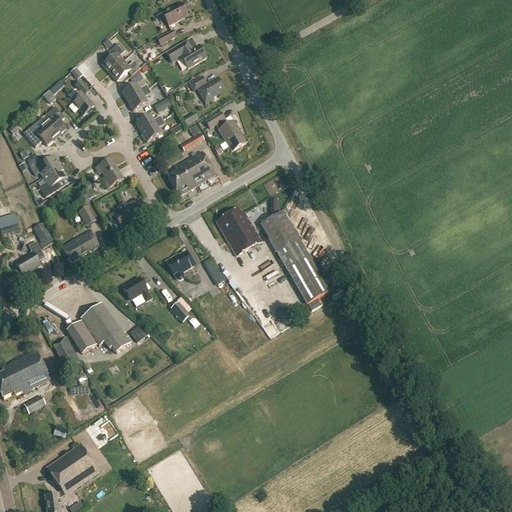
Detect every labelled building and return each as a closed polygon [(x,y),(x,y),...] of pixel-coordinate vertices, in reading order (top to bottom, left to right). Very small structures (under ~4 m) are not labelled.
[(182,6),(161,16),(168,29),(188,18),(182,6)] [(160,47),(176,38),(172,32),(156,41),(160,47)] [(112,47),(107,40),(103,44),(108,50),(112,47)] [(166,55),(168,57),(172,65),(181,59),(188,71),(207,60),(199,47),(193,51),(187,42),(166,55)] [(102,67),(110,76),(124,63),(120,58),(125,53),(119,46),(110,54),(114,57),(102,67)] [(133,58),(141,67),(145,63),(137,54),(133,58)] [(110,76),(117,84),(128,75),(131,79),(135,75),(140,71),(134,63),(128,68),(124,63),(110,76)] [(135,75),(137,78),(149,71),(146,66),(140,71),(135,75)] [(74,78),(77,82),(82,77),(79,74),(74,78)] [(226,92),(218,80),(207,86),(202,78),(190,85),(194,93),(198,91),(207,105),(214,101),(213,100),(226,92)] [(85,98),(90,94),(81,83),(75,88),(81,94),(71,103),(84,118),(95,109),(85,98)] [(122,95),(127,104),(149,91),(147,87),(140,91),(136,86),(122,95)] [(127,104),(133,113),(147,105),(144,100),(152,95),(149,91),(127,104)] [(155,109),(158,114),(164,110),(167,115),(174,112),(167,101),(155,109)] [(45,126),(57,140),(67,132),(61,125),(65,121),(56,110),(48,117),(51,121),(45,126)] [(219,131),(232,153),(247,144),(235,123),(229,126),(222,113),(206,123),(210,130),(217,126),(220,131),(219,131)] [(135,125),(141,135),(162,122),(160,118),(153,122),(150,116),(135,125)] [(197,118),(186,124),(188,127),(199,121),(197,118)] [(141,135),(147,144),(161,136),(158,130),(165,126),(162,122),(141,135)] [(41,142),(48,149),(57,140),(45,126),(40,131),(36,127),(27,135),(36,146),(41,142)] [(183,126),(171,132),(174,137),(186,130),(183,126)] [(18,131),(14,127),(9,132),(12,136),(18,131)] [(204,141),(200,135),(180,147),(184,153),(204,141)] [(19,156),(23,161),(28,158),(25,152),(19,156)] [(175,172),(167,177),(179,198),(216,176),(202,153),(174,170),(175,172)] [(64,154),(59,158),(64,163),(69,160),(64,154)] [(40,175),(44,180),(61,169),(54,159),(46,165),(42,160),(29,168),(36,178),(40,175)] [(104,178),(117,171),(111,160),(95,170),(98,176),(102,174),(104,178)] [(24,164),(19,168),(22,173),(28,170),(24,164)] [(44,180),(47,186),(40,190),(46,201),(62,191),(61,190),(60,191),(56,186),(67,179),(61,169),(44,180)] [(104,185),(108,191),(124,182),(117,171),(104,178),(107,183),(104,185)] [(121,207),(133,225),(144,219),(137,208),(141,206),(138,201),(127,207),(126,204),(121,207)] [(116,221),(122,232),(133,225),(121,207),(117,210),(119,212),(109,218),(112,223),(116,221)] [(78,214),(86,229),(96,223),(88,208),(78,214)] [(245,215),(242,217),(239,210),(216,224),(236,258),(261,243),(245,215)] [(49,211),(41,215),(45,225),(54,221),(49,211)] [(259,226),(306,307),(329,293),(282,212),(259,226)] [(1,218),(4,227),(0,228),(0,232),(2,240),(19,235),(13,215),(1,218)] [(63,250),(72,265),(99,248),(91,234),(63,250)] [(16,266),(23,278),(40,268),(37,262),(44,258),(36,244),(29,248),(33,256),(16,266)] [(185,253),(178,257),(177,256),(165,263),(173,276),(176,281),(179,282),(184,279),(184,276),(183,273),(193,266),(185,253)] [(203,265),(216,288),(227,281),(213,259),(203,265)] [(238,288),(226,271),(222,274),(229,283),(228,284),(233,291),(238,288)] [(146,304),(152,301),(148,294),(139,280),(123,290),(131,303),(141,297),(142,298),(146,304)] [(67,333),(83,356),(97,346),(99,348),(104,344),(109,352),(112,350),(116,356),(130,345),(100,305),(79,320),(81,323),(67,333)] [(168,313),(181,327),(190,319),(178,305),(168,313)] [(53,347),(66,372),(80,364),(67,339),(53,347)] [(37,353),(2,370),(4,374),(0,376),(0,395),(2,400),(14,394),(15,397),(21,393),(22,395),(50,382),(37,353)] [(23,406),(28,416),(45,406),(40,397),(23,406)] [(58,496),(45,498),(46,511),(60,511),(59,500),(64,497),(65,498),(73,492),(73,493),(99,475),(80,446),(77,448),(78,449),(47,471),(47,470),(46,470),(62,494),(58,496)]
